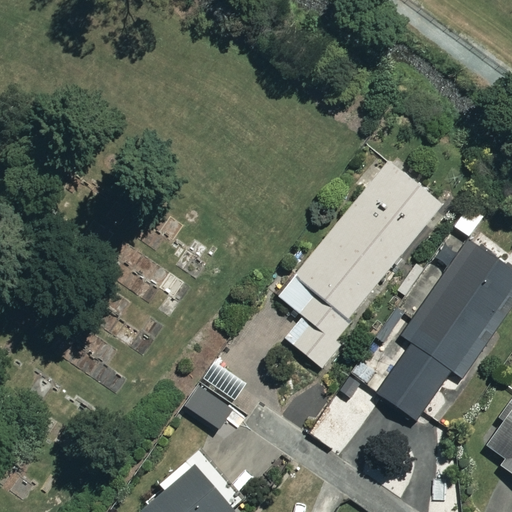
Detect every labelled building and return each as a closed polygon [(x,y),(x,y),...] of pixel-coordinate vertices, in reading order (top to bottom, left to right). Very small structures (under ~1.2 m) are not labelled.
[(445,211),(390,167),(283,302),(307,320),(289,343),(321,368),(445,211)] [(373,407),(380,397),(421,425),(455,374),(463,379),(511,306),(511,270),(472,243),(406,340),(415,346),(390,383),(372,371),(356,395),(373,407)] [(251,388),(217,365),(195,398),(241,427),(251,412),(240,404),(251,388)] [(508,427),(491,451),(508,463),(503,470),(511,476),(511,410),(503,423),(508,427)] [(251,430),(215,428),(214,447),(250,449),(251,430)] [(248,511),(204,456),(146,502),(153,511),(248,511)]
